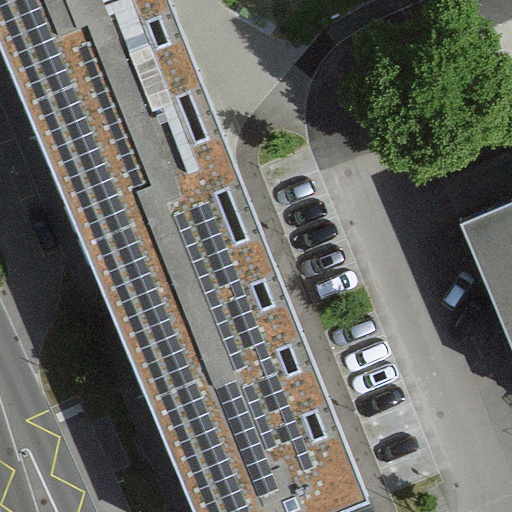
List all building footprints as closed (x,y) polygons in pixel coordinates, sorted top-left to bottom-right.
[(60,0),(0,24),(0,44),(66,208),(223,144),(164,0),(60,0)] [(0,0),(0,24),(60,0),(0,0)] [(66,208),(140,388),(296,324),(223,144),(66,208)] [(511,201),(478,215),(511,297),(511,201)] [(140,388),(190,511),(350,511),(369,504),(296,324),(140,388)]
